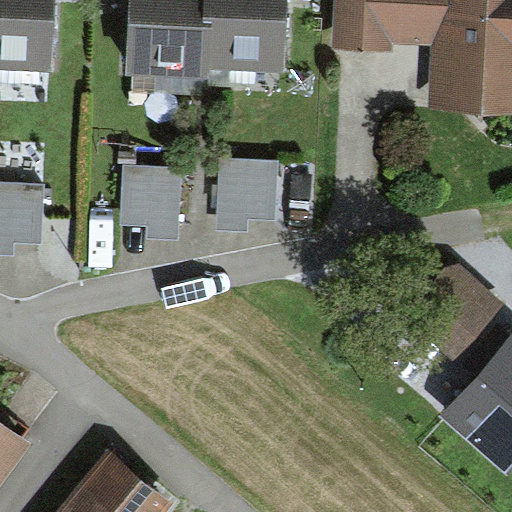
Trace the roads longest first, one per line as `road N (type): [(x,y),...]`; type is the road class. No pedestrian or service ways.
road 1 (residential): [(0,321),(196,483)]
road 2 (track): [(344,258),(511,222)]
